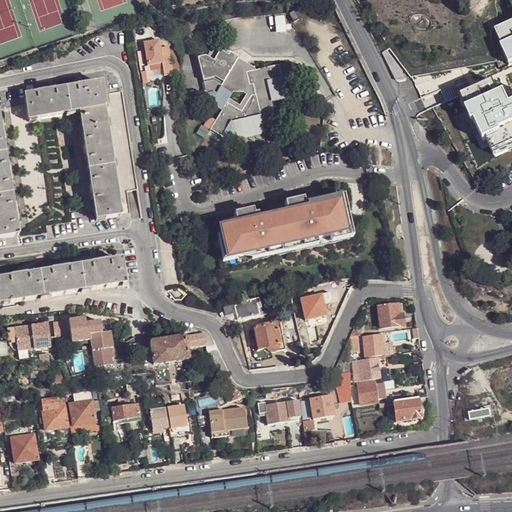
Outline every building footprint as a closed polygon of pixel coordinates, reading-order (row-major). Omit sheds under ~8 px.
[(289,15),(294,24),(299,21),(294,13),(289,15)] [(284,16),(273,17),(274,35),(285,34),(285,32),(290,31),(289,25),(284,26),(284,16)] [(511,22),(494,31),(501,46),(508,64),(511,62),(511,22)] [(159,41),(144,44),(149,67),(163,64),(166,77),(174,75),(169,48),(161,49),(159,41)] [(211,66),(218,55),(215,53),(209,54),(209,55),(205,57),(207,67),(211,66)] [(205,57),(197,59),(207,101),(211,104),(222,112),(217,120),(211,116),(205,126),(211,130),(210,132),(221,139),(223,136),(230,139),(246,135),(250,130),(256,134),(267,132),(266,124),(275,122),(274,117),(271,104),(269,95),(278,93),(283,89),(281,80),(279,67),(255,72),(254,69),(253,69),(229,55),(226,60),(218,55),(211,66),(207,67),(205,57)] [(269,95),(271,104),(290,100),(285,79),(281,80),(283,89),(278,93),(269,95)] [(497,95),(492,82),(460,97),(466,109),(465,110),(471,123),(474,122),(483,142),(487,140),(492,153),(511,144),(511,104),(508,106),(503,92),(497,95)] [(61,89),(22,95),(26,120),(77,112),(102,109),(103,108),(101,94),(99,83),(61,89)] [(135,188),(120,91),(101,94),(103,108),(102,109),(106,140),(112,181),(117,206),(126,205),(124,190),(135,188)] [(106,140),(102,109),(77,112),(93,220),(118,216),(117,206),(112,181),(106,140)] [(203,125),(198,134),(206,139),(210,132),(211,130),(205,126),(203,125)] [(0,237),(15,236),(0,141),(0,237)] [(344,209),(341,194),(335,196),(338,210),(342,209),(344,209)] [(313,202),(311,195),(282,202),(284,209),(291,208),(290,205),(305,202),(306,204),(313,202)] [(328,235),(343,231),(341,223),(345,223),(342,209),(338,210),(335,196),(319,199),(319,201),(313,202),(306,204),(305,202),(290,205),(291,208),(284,209),(285,213),(257,219),(256,213),(245,216),(241,217),(241,220),(234,222),(220,225),(223,234),(224,239),(217,241),(221,256),(235,253),(236,257),(249,254),(314,238),(328,235)] [(245,216),(244,211),(233,214),(234,222),(241,220),(241,217),(245,216)] [(351,235),(348,222),(345,223),(341,223),(343,231),(328,235),(329,241),(351,235)] [(251,260),(316,244),(314,238),(249,254),(251,260)] [(178,243),(159,244),(162,283),(181,282),(178,243)] [(236,259),(236,257),(235,253),(221,256),(222,262),(236,259)] [(0,303),(122,285),(118,261),(75,268),(36,273),(0,278),(0,303)] [(299,290),(304,310),(309,309),(307,297),(305,298),(303,289),(299,290)] [(299,290),(289,293),(295,318),(305,316),(304,310),(299,290)] [(234,305),(237,321),(259,316),(257,305),(260,305),(259,302),(258,299),(234,305)] [(376,307),(379,330),(405,328),(403,314),(400,314),(398,304),(376,307)] [(233,315),(231,306),(222,308),(224,317),(233,315)] [(89,341),(93,369),(111,367),(109,355),(113,354),(110,333),(102,334),(101,322),(86,324),(85,319),(58,323),(59,337),(60,345),(89,341)] [(258,352),(266,350),(267,352),(268,353),(270,354),(271,355),(273,354),(274,354),(276,353),(277,351),(277,349),(277,347),(277,345),(279,345),(278,342),(283,341),(279,323),(253,328),(258,352)] [(47,324),(13,328),(15,348),(31,346),(32,350),(49,348),(47,324)] [(349,337),(356,336),(358,336),(359,336),(363,327),(354,328),(349,337)] [(13,328),(5,328),(7,343),(14,343),(13,328)] [(206,346),(204,335),(185,337),(186,349),(206,346)] [(381,335),(363,338),(365,358),(384,355),(384,353),(381,336),(381,335)] [(356,336),(349,337),(350,353),(358,352),(358,336),(356,336)] [(385,336),(381,336),(384,353),(384,355),(384,357),(394,356),(392,343),(387,344),(385,336)] [(185,337),(148,343),(152,366),(188,361),(188,359),(186,349),(185,337)] [(350,353),(349,337),(333,373),(335,384),(340,404),(350,402),(351,385),(350,362),(350,358),(350,353)] [(285,352),(283,341),(278,342),(279,345),(277,345),(277,347),(277,349),(277,351),(276,353),(274,354),(273,354),(285,352)] [(381,379),(378,358),(353,361),(355,382),(381,379)] [(63,384),(62,374),(49,376),(51,386),(63,384)] [(385,381),(375,382),(377,398),(387,397),(385,381)] [(377,398),(375,382),(357,385),(360,404),(377,402),(377,398)] [(126,396),(135,394),(134,390),(132,391),(131,384),(125,385),(126,396)] [(235,393),(234,384),(226,386),(228,397),(236,396),(235,393)] [(310,399),(330,396),(332,405),(340,404),(335,384),(318,391),(309,393),(310,399)] [(95,423),(91,401),(90,390),(73,394),(74,404),(69,404),(73,427),(95,423)] [(413,400),(412,393),(400,395),(401,401),(413,400)] [(139,422),(135,394),(126,396),(122,396),(124,406),(110,408),(112,422),(122,421),(122,424),(139,422)] [(332,405),(330,396),(310,399),(313,420),(334,417),(332,405)] [(65,401),(65,397),(57,399),(58,408),(64,407),(66,406),(65,401)] [(430,421),(426,398),(417,399),(420,420),(404,422),(405,431),(426,427),(430,421)] [(420,420),(417,399),(413,400),(401,401),(392,402),(392,407),(395,423),(404,422),(420,420)] [(54,408),(54,401),(43,403),(44,410),(54,408)] [(300,417),(298,401),(287,403),(289,419),(300,417)] [(287,403),(265,406),(266,412),(268,425),(290,422),(289,419),(287,403)] [(166,409),(170,431),(187,428),(183,406),(166,409)] [(67,427),(64,407),(58,408),(54,408),(44,410),(42,410),(45,431),(67,427)] [(170,431),(166,409),(148,412),(151,431),(162,430),(162,433),(165,447),(172,446),(171,437),(170,431)] [(210,426),(211,439),(229,437),(228,432),(247,430),(244,409),(208,413),(208,415),(210,426)] [(208,415),(197,416),(199,428),(210,426),(208,415)] [(145,457),(140,427),(131,429),(136,459),(145,457)] [(36,460),(34,436),(11,439),(14,464),(36,460)] [(172,450),(173,453),(181,451),(179,436),(171,437),(172,446),(172,450)] [(54,479),(52,465),(43,467),(45,480),(54,479)] [(86,479),(84,465),(76,466),(78,479),(86,479)]
